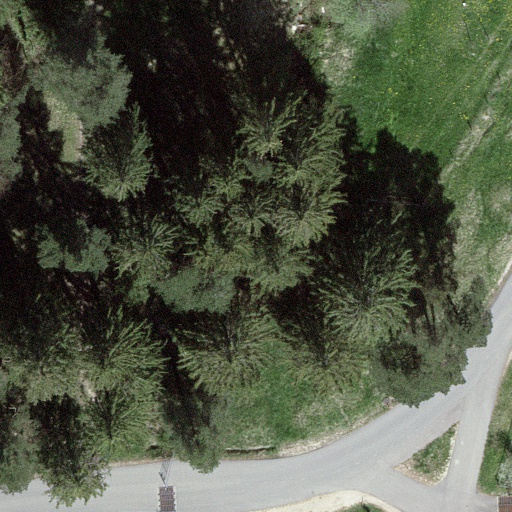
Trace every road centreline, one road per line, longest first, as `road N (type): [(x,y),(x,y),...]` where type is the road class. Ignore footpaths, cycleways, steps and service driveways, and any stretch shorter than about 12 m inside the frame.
road 1 (unclassified): [(340,474),(0,509)]
road 2 (unclassified): [(469,384),(340,474)]
road 3 (unclassified): [(469,384),(448,511)]
